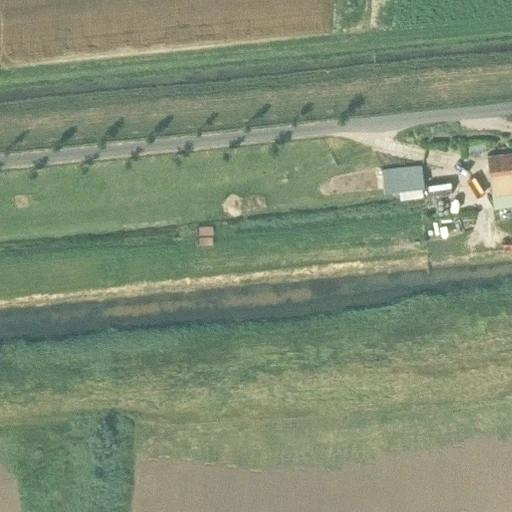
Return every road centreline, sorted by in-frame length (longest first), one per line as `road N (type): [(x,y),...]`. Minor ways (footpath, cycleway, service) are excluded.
road 1 (unclassified): [(0,160),(511,110)]
road 2 (track): [(0,223),(204,207),(320,160),(362,124)]
